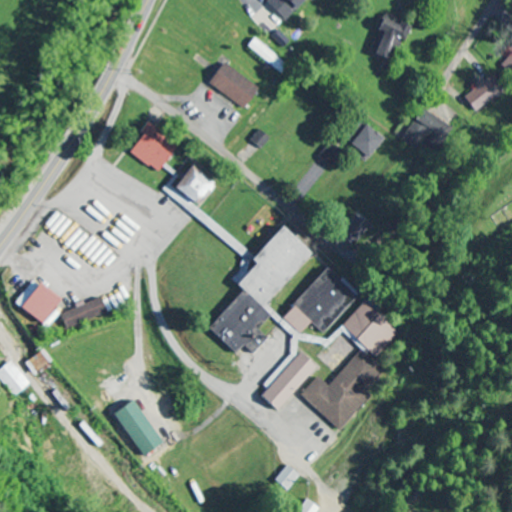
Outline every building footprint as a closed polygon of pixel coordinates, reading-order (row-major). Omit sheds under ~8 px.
[(310,0),(266,0),(264,2),(283,20),(301,0),(309,0),(310,0)] [(407,25),(383,14),(365,52),(383,60),(393,39),(399,42),(407,25)] [(245,46),(277,72),(284,64),(251,38),(245,46)] [(240,109),(256,88),(220,62),(205,83),(240,109)] [(471,84),(475,88),(462,99),(476,113),(497,94),(481,76),(471,84)] [(437,121),(421,110),(401,139),(417,150),(437,121)] [(340,141),(366,159),(380,138),(354,120),(340,141)] [(157,173),(175,145),(144,125),(126,153),(157,173)] [(248,141),(259,149),(268,138),(257,130),(248,141)] [(170,187),(192,207),(211,186),(188,166),(170,187)] [(252,256),(170,188),(177,178),(173,175),(161,191),(251,265),(233,287),(237,290),(204,330),(232,353),(239,345),(250,355),(264,338),(255,331),(267,316),(260,310),(307,253),(275,227),(252,256)] [(369,231),(353,215),(337,232),(353,248),(369,231)] [(322,334),(356,297),(326,269),(280,318),(299,335),(310,323),(322,334)] [(48,330),(61,313),(56,308),(60,302),(31,280),(13,304),(48,330)] [(105,313),(99,297),(58,315),(65,330),(105,313)] [(298,395),(337,432),(372,395),(365,388),(383,369),(373,360),(398,333),(364,302),(339,329),(360,350),(326,386),(316,377),(298,395)] [(27,361),(37,374),(50,364),(40,351),(27,361)] [(262,384),(267,388),(258,397),(273,412),(314,370),(298,354),(283,369),(280,366),(262,384)] [(0,369),(0,379),(16,398),(31,385),(10,361),(0,369)] [(159,444),(132,400),(111,413),(138,457),(159,444)] [(271,481),(285,492),(297,477),(284,466),(271,481)] [(313,511),(315,508),(301,501),(294,511),(313,511)]
